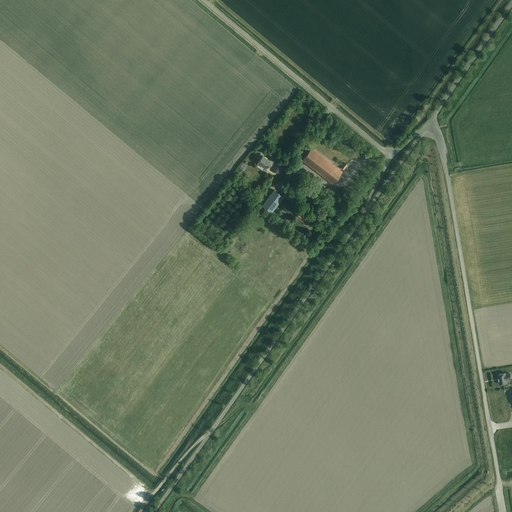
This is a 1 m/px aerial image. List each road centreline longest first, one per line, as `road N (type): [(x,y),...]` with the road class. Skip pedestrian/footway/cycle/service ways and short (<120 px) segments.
road 1 (unclassified): [(503,511),(440,140),(429,123)]
road 2 (unclassified): [(154,511),(362,215)]
road 3 (unclassified): [(390,155),(202,0)]
road 4 (track): [(0,366),(153,494)]
road 5 (unclassified): [(429,123),(510,0)]
